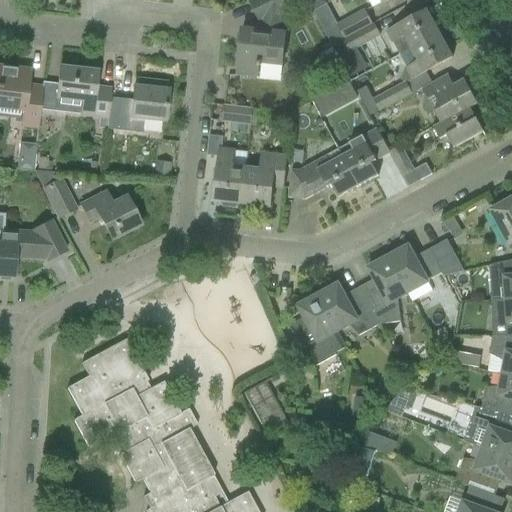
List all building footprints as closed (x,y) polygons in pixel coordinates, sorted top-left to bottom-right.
[(241,30),(237,74),(257,76),(258,76),(258,79),(281,81),(283,66),(286,35),(279,34),(281,10),(287,7),(283,0),(255,0),(250,3),(259,21),(264,18),(262,32),(241,30)] [(323,0),(307,0),(313,11),(326,4),(323,0)] [(322,25),(334,46),(342,42),(373,25),(365,11),(331,30),(327,24),(338,20),(333,5),(317,11),(322,25)] [(426,10),(387,31),(393,43),(394,43),(401,55),(439,34),(426,10)] [(342,42),(349,54),(380,37),(373,25),(342,42)] [(404,83),(373,100),(380,112),(412,95),(422,89),(448,75),(432,83),(426,73),(435,68),(452,58),(439,34),(401,55),(400,56),(406,68),(408,70),(404,72),(402,80),(404,83)] [(19,126),(38,129),(40,110),(40,111),(43,83),(41,83),(40,89),(27,87),(29,72),(0,68),(0,117),(14,119),(14,123),(20,123),(19,126)] [(98,130),(106,131),(110,99),(109,99),(110,91),(94,89),(96,73),(58,69),(56,85),(43,83),(40,111),(54,112),(99,118),(98,130)] [(433,128),(433,129),(440,125),(477,105),(464,80),(454,85),(448,75),(422,89),(427,99),(426,100),(425,101),(424,103),(423,106),(423,109),(424,111),(425,113),(427,114),(429,115),(432,115),(433,115),(435,114),(440,124),(433,128)] [(350,84),(314,103),(322,118),(358,100),(350,84)] [(106,131),(142,135),(143,121),(163,123),(167,91),(133,87),(131,101),(117,100),(110,99),(106,131)] [(478,105),(477,105),(440,125),(440,141),(447,137),(454,149),(484,133),(471,109),(478,105)] [(223,122),(251,125),(252,109),(225,106),(223,122)] [(339,150),(342,157),(359,187),(379,177),(372,165),(391,154),(390,152),(388,148),(378,129),(350,144),(339,150)] [(16,171),(33,173),(36,145),(19,143),(16,171)] [(388,148),(390,152),(398,148),(396,144),(388,148)] [(390,152),(391,154),(403,177),(414,171),(401,146),(398,148),(390,152)] [(216,183),(214,202),(221,202),(223,208),(236,210),(240,205),(242,205),(247,169),(245,169),(247,153),(234,151),(220,150),(217,174),(216,183)] [(291,170),(288,199),(305,201),(332,186),(339,198),(359,187),(342,157),(339,150),(300,171),(291,170)] [(242,205),(269,208),(272,181),(283,182),(282,189),(284,189),(287,157),(263,155),(261,171),(247,169),(242,205)] [(37,170),(51,171),(51,163),(47,163),(48,158),(37,158),(37,170)] [(155,162),(154,176),(169,178),(170,164),(155,162)] [(57,174),(34,172),(43,190),(57,219),(75,210),(61,181),(57,174)] [(105,193),(80,206),(89,223),(99,218),(101,222),(110,241),(139,227),(124,198),(111,205),(105,193)] [(511,198),(490,211),(511,251),(511,198)] [(0,215),(0,277),(12,278),(13,258),(30,259),(45,260),(47,262),(65,253),(49,223),(31,232),(32,235),(3,233),(5,215),(0,215)] [(442,274),(444,277),(464,272),(447,240),(429,250),(442,274)] [(408,247),(388,258),(408,293),(413,302),(433,291),(427,282),(442,274),(429,250),(414,258),(408,247)] [(374,280),(359,288),(380,325),(401,322),(398,299),(408,293),(388,258),(368,269),(374,280)] [(503,263),(489,267),(491,286),(505,288),(506,300),(511,299),(511,261),(503,263)] [(249,279),(254,290),(265,284),(259,273),(249,279)] [(338,285),(318,296),(347,350),(348,349),(338,332),(349,326),(359,337),(380,325),(359,288),(344,296),(338,285)] [(304,318),(289,327),(299,344),(302,350),(312,345),(313,348),(311,349),(314,368),(337,356),(336,354),(345,349),(346,350),(347,350),(318,296),(298,307),(304,318)] [(511,299),(506,300),(492,301),(494,324),(509,323),(510,338),(511,337),(511,299)] [(444,328),(432,334),(438,344),(449,338),(444,328)] [(492,356),(488,371),(503,374),(511,375),(511,337),(510,338),(492,337),(489,355),(492,356)] [(144,511),(256,511),(246,493),(226,504),(212,477),(213,476),(188,430),(196,426),(187,410),(179,414),(162,383),(146,392),(142,385),(147,382),(125,340),(80,365),(87,378),(66,389),(81,417),(72,421),(88,450),(118,433),(127,451),(118,455),(134,484),(141,480),(155,506),(144,511)] [(438,355),(442,363),(451,358),(447,350),(438,355)] [(454,353),(451,364),(460,366),(462,354),(454,353)] [(485,388),(482,409),(497,413),(511,416),(511,375),(503,374),(500,387),(485,388)] [(243,394),(261,426),(269,421),(270,424),(283,417),(264,384),(271,380),(271,379),(243,394)] [(392,403),(384,412),(402,419),(406,408),(392,403)] [(511,417),(482,409),(475,407),(463,442),(511,459),(511,417)] [(353,411),(352,418),(365,420),(366,413),(353,411)] [(369,434),(364,447),(378,452),(383,439),(369,434)] [(470,487),(495,496),(501,480),(511,484),(511,459),(482,449),(478,461),(463,459),(455,481),(470,487)] [(463,502),(459,511),(499,511),(505,499),(495,496),(470,487),(464,503),(463,502)] [(365,491),(363,510),(379,511),(380,496),(365,491)] [(299,502),(304,511),(319,511),(310,496),(299,502)]
